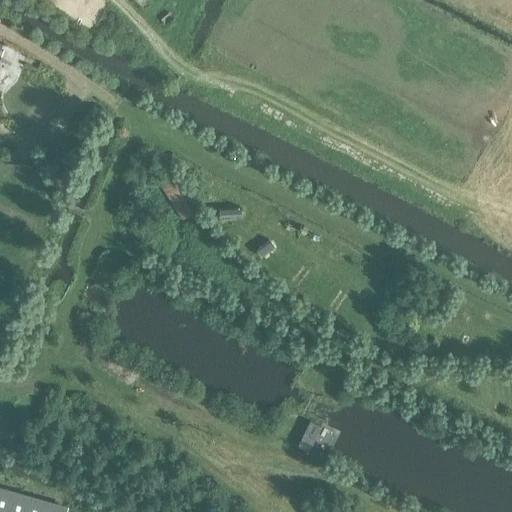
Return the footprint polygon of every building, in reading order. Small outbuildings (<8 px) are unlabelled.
[(61,104),(61,103),(61,98),(59,93),(54,85),(51,83),(46,79),(40,78),(37,77),(31,77),(26,79),(23,80),(18,83),(14,87),(12,92),(10,96),(9,102),(9,106),(10,111),(12,116),(15,120),(19,124),(23,127),(33,129),(37,129),(44,128),(49,125),(53,123),(56,119),(59,114),(61,109),(61,104)] [(181,218),(192,213),(174,174),(163,179),(181,218)] [(0,303),(2,300),(0,298),(0,276),(11,281),(37,225),(0,207),(0,303)] [(309,419),(296,445),(307,450),(320,425),(309,419)] [(0,486),(0,511),(66,511),(68,506),(0,486)]
